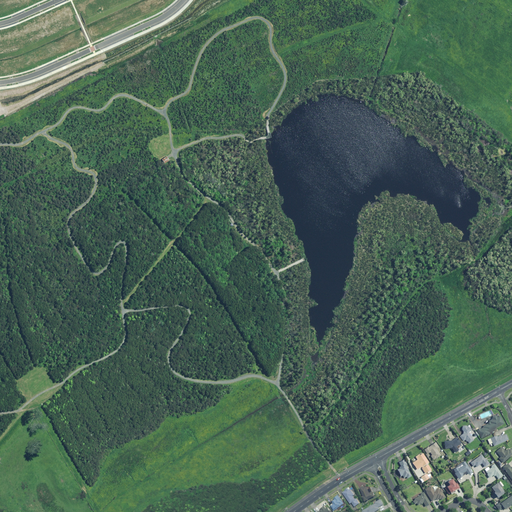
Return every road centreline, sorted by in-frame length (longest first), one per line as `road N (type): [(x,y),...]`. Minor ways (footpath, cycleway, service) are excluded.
road 1 (residential): [(183,0),(151,23),(0,82)]
road 2 (residential): [(380,456),(498,390)]
